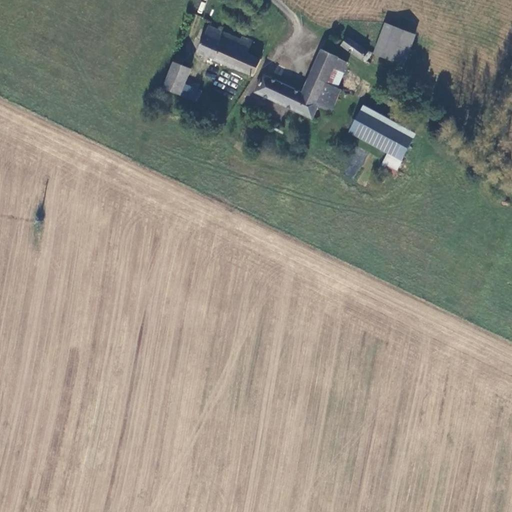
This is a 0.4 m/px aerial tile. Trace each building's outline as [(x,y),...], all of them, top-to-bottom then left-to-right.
[(415,33),(388,24),(378,55),(405,64),(415,33)] [(253,78),(261,60),(247,54),(252,43),(241,38),(239,41),(209,27),(197,54),(253,78)] [(369,51),(347,35),(339,45),(362,61),(369,51)] [(321,50),(301,93),(321,102),(319,108),(331,113),(341,91),(336,89),(325,84),(337,57),(321,50)] [(349,62),(337,57),(325,84),(336,89),(349,62)] [(176,58),(163,91),(180,98),(191,70),(182,67),(184,62),(176,58)] [(321,102),(301,93),(262,75),(254,93),(313,120),(319,108),(321,102)] [(401,163),(413,142),(363,112),(350,134),(387,156),(401,163)] [(392,178),(401,163),(387,156),(379,170),(392,178)]
